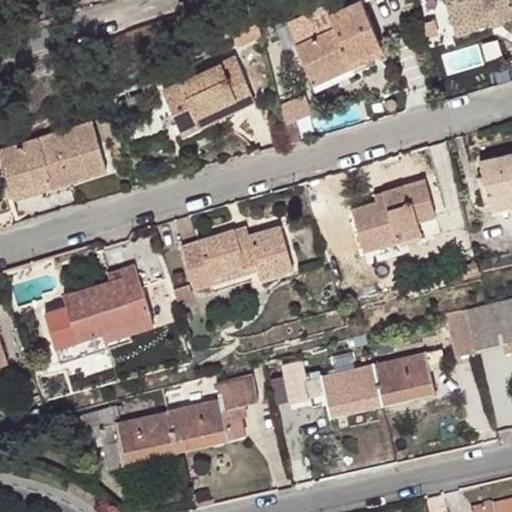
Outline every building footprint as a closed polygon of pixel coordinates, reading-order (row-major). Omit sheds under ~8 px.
[(303,31),(312,63),(355,51),(357,59),(390,48),(381,18),(376,0),(355,0),(343,4),(347,19),(303,31)] [(403,0),(376,0),(381,18),(406,11),(403,0)] [(511,0),(447,0),(454,20),(494,8),(497,17),(511,12),(511,0)] [(457,29),(497,17),(494,8),(454,20),(457,29)] [(256,20),(231,32),(236,45),(261,35),(256,20)] [(314,71),(357,59),(355,51),(312,63),(314,71)] [(185,133),(209,121),(206,112),(236,97),(240,106),(258,97),(236,53),(163,89),(185,133)] [(371,93),(379,117),(410,107),(415,93),(411,82),(371,93)] [(209,121),(240,106),(236,97),(206,112),(209,121)] [(296,119),(287,121),(292,139),(301,136),(296,119)] [(93,120),(1,150),(16,196),(108,167),(93,120)] [(511,152),(483,160),(494,201),(511,196),(511,152)] [(378,202),(353,209),(365,248),(399,238),(398,230),(419,225),(418,220),(436,216),(426,180),(384,192),(387,200),(378,202)] [(376,194),(378,202),(387,200),(384,192),(376,194)] [(511,207),(511,196),(494,201),(496,211),(511,207)] [(421,232),(419,225),(398,230),(399,238),(421,232)] [(249,226),(228,231),(231,241),(251,236),(249,226)] [(197,285),(215,280),(214,272),(255,260),(257,269),(260,277),(296,267),(285,228),(251,236),(231,241),(228,231),(185,243),(197,285)] [(476,263),(473,255),(456,260),(459,268),(476,263)] [(114,276),(66,290),(69,301),(77,325),(79,334),(107,325),(110,334),(156,321),(137,260),(121,265),(122,273),(114,276)] [(215,280),(257,269),(255,260),(214,272),(215,280)] [(112,267),(114,276),(122,273),(121,265),(112,267)] [(511,296),(491,302),(467,308),(476,343),(507,336),(511,334),(511,296)] [(77,325),(69,301),(47,308),(54,332),(77,325)] [(467,308),(445,314),(454,354),(477,349),(476,343),(467,308)] [(438,325),(421,329),(425,345),(442,341),(438,325)] [(387,329),(370,333),(373,347),(390,342),(387,329)] [(383,400),(436,388),(430,361),(428,354),(444,351),(442,341),(425,345),(374,357),(383,400)] [(444,351),(428,354),(430,361),(445,358),(444,351)] [(330,412),(383,400),(374,357),(306,374),(301,357),(281,361),(287,388),(322,380),(330,412)] [(175,448),(246,432),(239,400),(258,396),(251,372),(217,379),(219,394),(167,406),(175,448)] [(123,459),(175,448),(167,406),(115,418),(112,404),(79,412),(84,435),(100,433),(106,463),(123,459)] [(472,511),(511,511),(511,500),(472,510),(472,511)]
